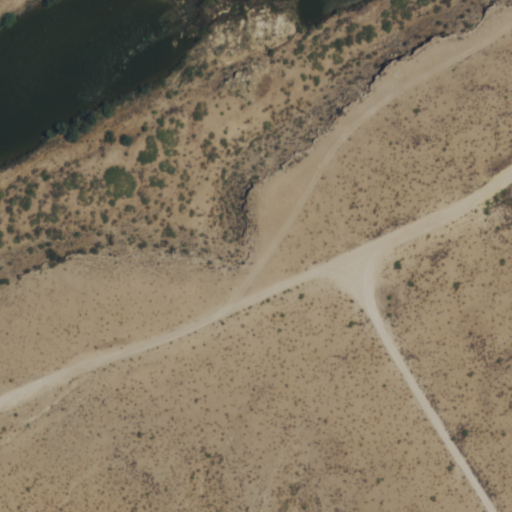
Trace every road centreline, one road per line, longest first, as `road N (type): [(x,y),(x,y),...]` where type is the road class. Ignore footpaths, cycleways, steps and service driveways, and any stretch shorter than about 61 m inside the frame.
road 1 (residential): [(0,403),(162,342),(345,259)]
road 2 (residential): [(511,25),(413,83),(337,143),(337,204),(356,254)]
road 3 (residential): [(495,511),(345,259)]
road 4 (residential): [(210,319),(261,265),(337,143)]
road 5 (residential): [(345,259),(511,179)]
